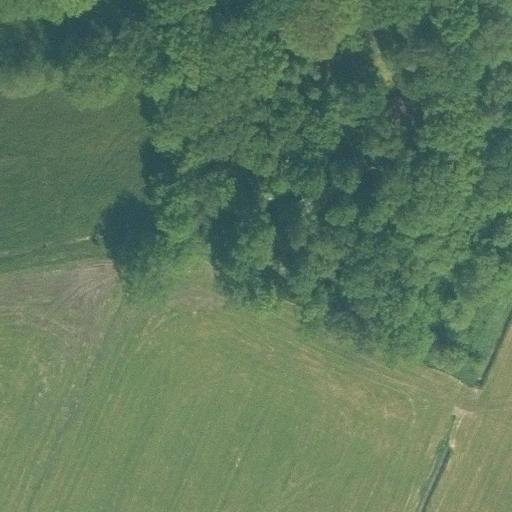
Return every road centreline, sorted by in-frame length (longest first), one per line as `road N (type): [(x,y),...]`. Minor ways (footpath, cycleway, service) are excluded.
road 1 (track): [(291,0),(260,99),(181,104)]
road 2 (track): [(260,99),(214,256)]
